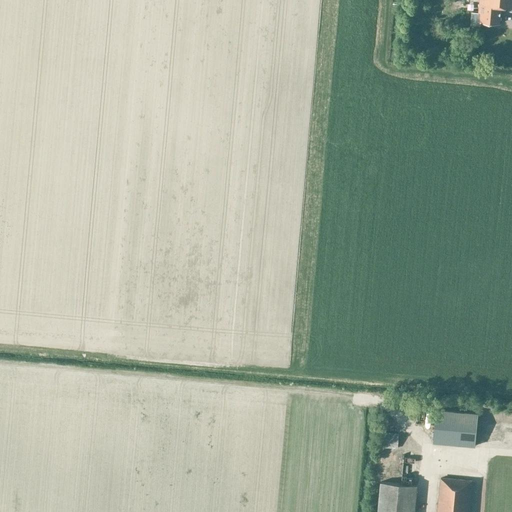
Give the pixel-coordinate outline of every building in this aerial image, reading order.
[(511,0),(478,0),(478,7),(481,7),(480,22),(500,23),(502,5),(511,5),(511,0)] [(433,443),(475,446),(478,413),(435,410),(433,443)] [(383,445),(399,446),(399,433),(384,431),(383,445)] [(436,511),(468,511),(472,481),(440,478),(436,511)] [(377,511),(414,511),(417,485),(380,482),(377,511)]
